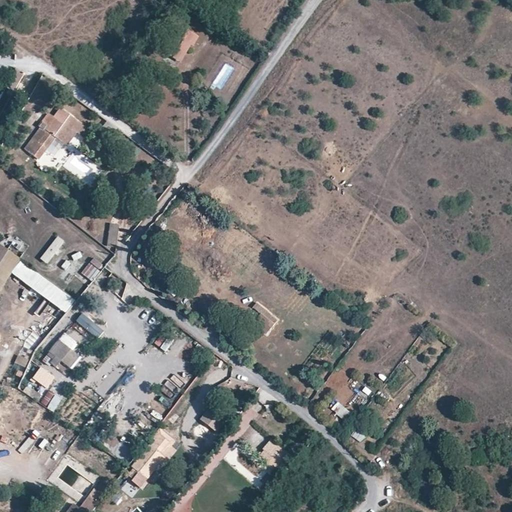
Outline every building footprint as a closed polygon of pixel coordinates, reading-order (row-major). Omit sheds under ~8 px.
[(187,33),(182,40),(172,57),(178,61),(179,61),(188,44),(191,46),(196,38),(195,38),(187,32),(187,33)] [(172,57),(182,40),(176,36),(165,53),(172,57)] [(11,92),(22,73),(12,68),(1,87),(11,92)] [(59,141),(75,121),(60,109),(53,117),(48,114),(41,124),(45,128),(43,130),(45,132),(36,143),(32,140),(24,150),(37,160),(54,138),(59,141)] [(81,125),(75,121),(59,141),(65,146),(81,125)] [(109,223),(106,246),(115,247),(119,224),(109,223)] [(48,265),(65,241),(57,236),(40,260),(48,265)] [(0,293),(21,261),(0,244),(0,293)] [(94,281),(99,268),(86,264),(81,276),(94,281)] [(259,314),(263,309),(254,302),(250,307),(259,314)] [(269,329),(276,320),(263,309),(259,314),(255,318),(269,329)] [(76,341),(95,317),(90,312),(69,337),(75,341),(76,341)] [(60,361),(69,350),(74,343),(63,335),(41,362),(47,367),(49,364),(55,368),(60,361)] [(77,357),(69,350),(60,361),(69,368),(77,357)] [(42,369),(35,380),(47,388),(55,377),(42,369)] [(96,370),(92,376),(103,384),(107,377),(96,370)] [(228,380),(222,384),(227,393),(233,389),(228,380)] [(14,387),(5,400),(23,412),(32,400),(14,387)] [(44,406),(53,393),(48,389),(39,402),(44,406)] [(333,411),(346,422),(353,414),(340,403),(333,411)] [(195,469),(205,478),(260,415),(250,406),(195,469)] [(203,445),(220,424),(203,411),(186,432),(203,445)] [(362,442),(366,436),(356,430),(353,437),(362,442)] [(286,456),(268,441),(257,454),(275,469),(286,456)] [(59,462),(32,443),(26,452),(52,471),(59,462)] [(144,482),(159,461),(157,459),(151,455),(144,450),(133,466),(134,466),(124,480),(129,484),(128,485),(136,492),(144,482)] [(154,451),(151,455),(157,459),(160,456),(154,451)] [(164,465),(159,461),(144,482),(149,485),(164,465)] [(79,508),(84,511),(89,511),(98,501),(89,494),(79,508)] [(84,511),(79,508),(73,503),(65,511),(84,511)]
